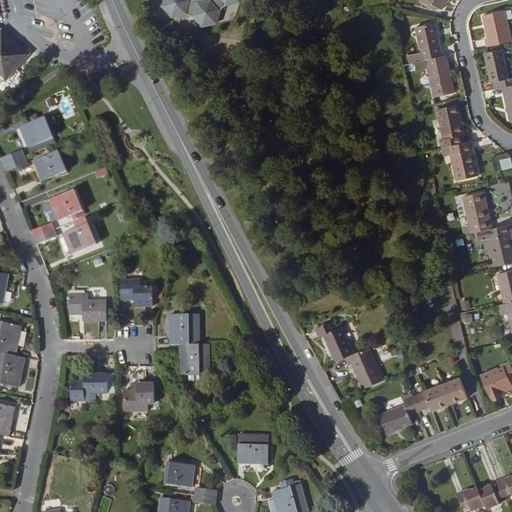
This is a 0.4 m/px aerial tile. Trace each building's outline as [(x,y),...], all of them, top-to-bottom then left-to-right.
[(164,0),(162,10),(172,21),(186,17),(192,19),(203,29),(217,26),(221,11),(225,7),(239,4),(240,0),(164,0)] [(442,6),(432,0),(425,0),(426,0),(440,10),(442,6)] [(446,9),(451,0),(432,0),(442,6),(446,9)] [(511,41),(511,11),(511,9),(489,14),(494,37),(492,37),(493,46),(511,41)] [(446,56),(437,24),(418,28),(425,54),(412,57),(414,64),(418,63),(446,56)] [(26,52),(3,33),(0,33),(0,69),(7,75),(26,52)] [(511,61),(509,49),(491,53),(498,81),(501,81),(503,88),(509,86),(511,85),(511,61)] [(461,92),(451,55),(446,56),(418,63),(420,71),(432,68),(440,97),(461,92)] [(470,134),(463,105),(442,110),(449,138),(445,139),(447,147),(453,146),(468,142),(467,135),(470,134)] [(21,127),(29,147),(55,137),(46,116),(21,127)] [(485,173),(476,140),(468,142),(453,146),(463,180),(485,173)] [(27,156),(24,149),(6,157),(9,163),(27,156)] [(35,160),(43,181),(68,171),(60,150),(35,160)] [(30,162),(27,156),(9,163),(11,170),(30,162)] [(51,200),(59,220),(84,210),(76,190),(51,200)] [(500,226),(490,190),(470,195),(477,223),(471,225),(473,233),(482,230),(485,230),(500,226)] [(57,229),(54,222),(36,230),(39,236),(57,229)] [(511,222),(500,226),(485,230),(487,238),(498,235),(501,249),(504,264),(511,262),(511,222)] [(65,234),(73,254),(98,244),(90,223),(65,234)] [(41,243),(60,236),(57,229),(39,236),(41,243)] [(501,249),(498,235),(487,238),(485,230),(482,230),(485,242),(494,240),(497,250),(501,249)] [(0,272),(0,303),(4,304),(10,275),(0,272)] [(122,279),(122,300),(138,299),(139,307),(159,306),(158,287),(145,287),(144,279),(122,279)] [(69,294),(70,314),(84,313),(85,320),(107,319),(106,298),(89,300),(89,292),(69,294)] [(440,304),(443,313),(451,310),(449,301),(440,304)] [(200,344),(200,313),(172,314),(172,345),(182,345),(200,344)] [(362,350),(351,322),(345,324),(341,315),(325,322),(329,332),(333,330),(343,357),(352,354),(362,350)] [(0,352),(16,356),(22,326),(0,321),(0,352)] [(210,374),(209,344),(200,344),(182,345),(182,375),(210,374)] [(390,378),(376,344),(362,350),(352,354),(355,360),(359,359),(370,386),(390,378)] [(0,383),(19,388),(25,358),(16,356),(0,352),(0,383)] [(511,365),(493,373),(501,393),(502,393),(503,395),(511,391),(511,389),(511,388),(511,365)] [(71,382),(72,402),(92,401),(91,394),(109,393),(107,372),(85,374),(85,381),(71,382)] [(444,409),(480,394),(472,374),(436,388),(436,389),(424,394),(431,410),(443,405),(444,409)] [(155,403),(155,384),(136,384),(136,391),(124,392),(124,412),(142,411),(142,404),(147,403),(155,403)] [(426,421),(423,413),(431,410),(424,394),(416,397),(418,402),(392,414),(400,432),(426,421)] [(385,410),(396,406),(394,400),(383,404),(385,410)] [(0,435),(9,437),(15,407),(0,403),(0,435)] [(241,435),(240,463),(271,465),(272,436),(241,435)] [(166,462),(163,483),(191,487),(194,465),(166,462)] [(511,480),(507,483),(506,481),(498,484),(505,499),(511,496),(511,480)] [(505,499),(498,484),(491,487),(492,488),(486,491),(479,493),(485,509),(486,511),(500,507),(498,502),(505,499)] [(309,511),(303,485),(275,492),(277,499),(280,511),(309,511)] [(215,497),(216,490),(196,487),(195,495),(215,497)] [(479,493),(477,490),(470,493),(464,495),(463,494),(456,496),(462,511),(463,511),(470,509),(470,511),(476,511),(485,509),(479,493)] [(215,504),(215,497),(195,495),(194,501),(215,504)] [(162,499),(160,511),(188,511),(189,502),(162,499)] [(280,511),(277,499),(272,501),(274,511),(280,511)]
